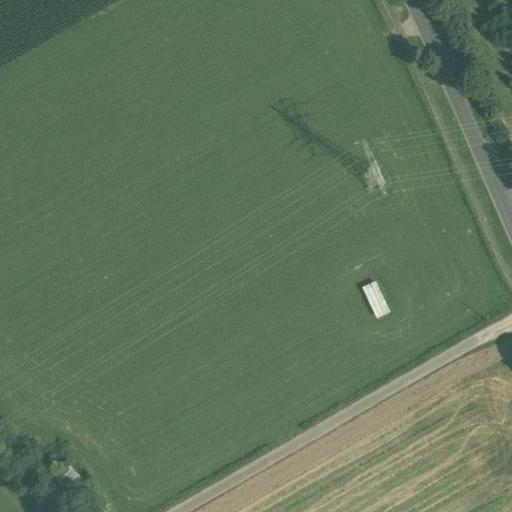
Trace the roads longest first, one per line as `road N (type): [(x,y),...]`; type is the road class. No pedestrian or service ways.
road 1 (track): [(511,321),(185,511)]
road 2 (secondary): [(511,219),(414,0)]
